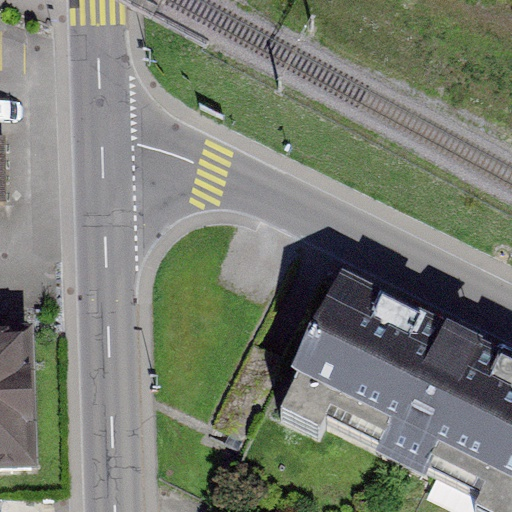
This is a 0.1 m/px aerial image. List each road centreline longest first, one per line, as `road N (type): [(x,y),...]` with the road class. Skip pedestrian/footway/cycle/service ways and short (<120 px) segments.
road 1 (unclassified): [(105,142),(133,141),(215,171),(511,315)]
road 2 (tertiary): [(105,142),(118,511)]
road 3 (tertiary): [(100,0),(105,142)]
